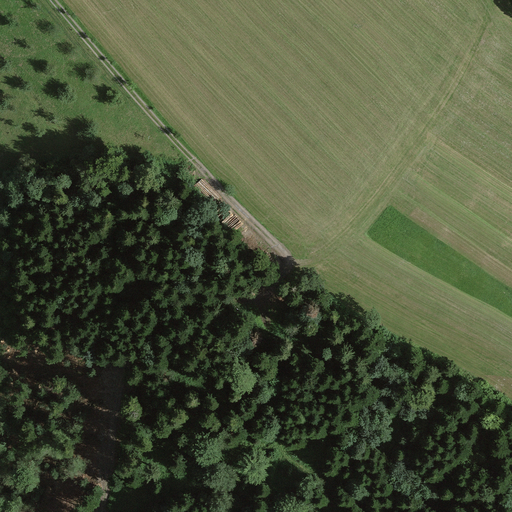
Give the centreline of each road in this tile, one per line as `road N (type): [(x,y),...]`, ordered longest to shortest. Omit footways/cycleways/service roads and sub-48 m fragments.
road 1 (track): [(247,333),(289,259),(52,0)]
road 2 (track): [(485,0),(372,203),(315,262),(289,259)]
road 3 (track): [(105,511),(138,362),(163,323),(219,302),(267,299)]
